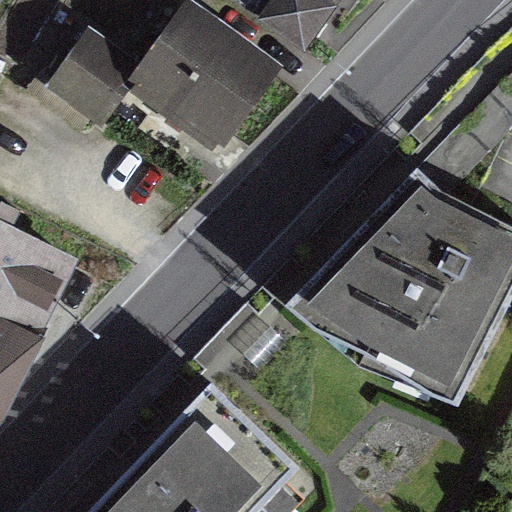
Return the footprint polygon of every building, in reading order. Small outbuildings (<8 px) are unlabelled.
[(237,0),(304,47),(337,0),(237,0)] [(189,12),(133,90),(211,146),(220,132),(222,133),(268,69),(189,12)] [(101,41),(73,91),(112,112),(139,61),(101,41)] [(511,226),(441,191),(417,167),(285,305),(287,306),(298,295),(370,344),(464,391),(511,296),(511,226)] [(0,394),(67,261),(5,230),(15,210),(0,202),(0,394)] [(254,511),(299,466),(211,382),(155,440),(174,457),(121,511),(254,511)]
